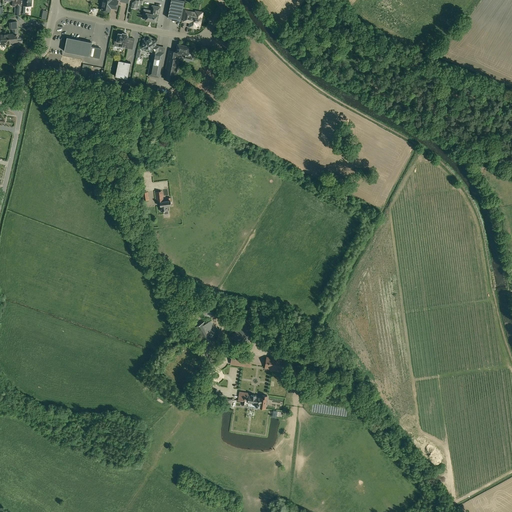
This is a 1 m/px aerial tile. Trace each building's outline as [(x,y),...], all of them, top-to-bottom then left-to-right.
[(102,0),(102,2),(103,3),(101,10),(110,11),(111,8),(117,9),(118,0),(117,0),(102,0)] [(171,0),(168,18),(181,20),(185,1),(181,0),(171,0)] [(140,1),(136,1),(132,3),(131,9),(136,9),(136,6),(137,6),(139,6),(140,1)] [(145,20),(156,22),(158,15),(156,15),(156,12),(159,13),(160,7),(152,5),(151,14),(143,12),(142,18),(145,19),(145,20)] [(191,20),(189,27),(196,28),(197,23),(200,24),(200,23),(201,23),(202,18),(201,18),(202,16),(191,14),(191,12),(186,11),(185,16),(189,17),(189,18),(191,20)] [(17,42),(22,41),(22,37),(19,37),(17,22),(8,23),(8,29),(12,29),(13,34),(7,34),(8,38),(9,38),(10,44),(11,42),(12,42),(12,44),(17,43),(17,42)] [(8,43),(10,44),(9,38),(8,38),(7,34),(1,35),(1,36),(0,36),(0,42),(1,42),(2,45),(7,44),(7,43),(8,43)] [(123,34),(123,35),(118,34),(117,42),(120,42),(120,45),(128,47),(130,37),(127,37),(128,36),(127,36),(127,34),(123,34)] [(64,51),(89,56),(92,42),(67,37),(64,51)] [(148,39),(148,40),(143,39),(142,47),(141,50),(153,52),(148,75),(159,77),(163,53),(157,52),(158,47),(155,46),(156,42),(152,41),(152,40),(151,39),(150,38),(149,39),(148,39)] [(182,53),(185,54),(184,57),(192,59),(193,54),(195,48),(190,47),(190,48),(189,48),(190,46),(178,44),(176,52),(170,51),(164,79),(174,81),(178,59),(176,59),(177,54),(181,55),(182,53)] [(91,46),(89,56),(99,58),(101,48),(91,46)] [(131,63),(119,60),(115,77),(128,79),(131,63)] [(161,91),(159,95),(168,100),(170,96),(161,91)] [(156,192),(157,202),(158,202),(158,203),(160,203),(161,211),(168,210),(168,205),(171,205),(170,197),(167,198),(167,200),(164,201),(162,191),(156,192)] [(253,327),(243,321),(243,320),(232,337),(245,346),(252,335),(256,329),(253,327)] [(215,339),(213,337),(218,334),(210,321),(205,323),(204,321),(195,327),(205,344),(215,339)] [(252,354),(232,351),(231,362),(251,365),(252,354)] [(286,359),(266,357),(265,367),(285,370),(286,359)] [(249,393),(244,392),(242,405),(248,406),(248,405),(265,408),(267,396),(261,395),(260,397),(256,396),(256,395),(251,394),(251,396),(249,395),(249,393)]
